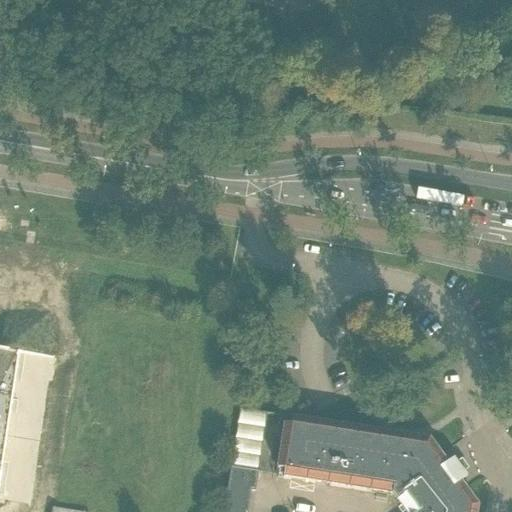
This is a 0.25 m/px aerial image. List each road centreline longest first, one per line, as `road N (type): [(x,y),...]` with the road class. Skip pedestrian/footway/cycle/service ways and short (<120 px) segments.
road 1 (secondary): [(216,179),(511,226)]
road 2 (secondary): [(511,185),(365,164),(216,179)]
road 3 (secondary): [(216,179),(0,141)]
